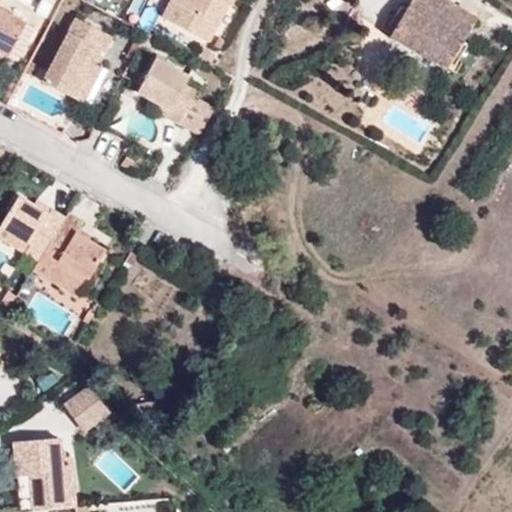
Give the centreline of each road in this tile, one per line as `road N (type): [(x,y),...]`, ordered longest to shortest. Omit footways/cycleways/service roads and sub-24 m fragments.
road 1 (residential): [(0,117),(253,262)]
road 2 (unknown): [(173,215),(243,96),(274,0)]
